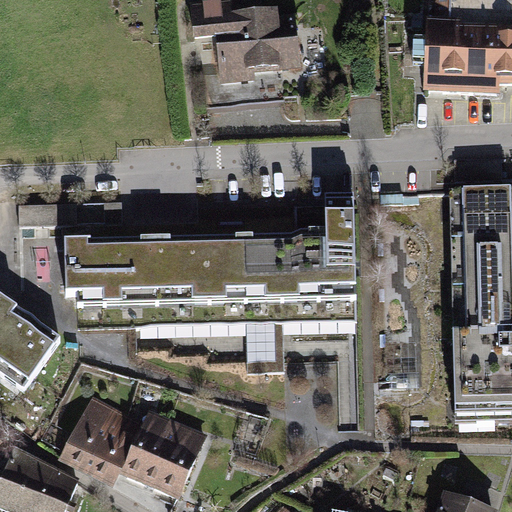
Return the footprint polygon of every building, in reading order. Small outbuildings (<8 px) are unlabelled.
[(507,95),(511,95),(511,0),(457,0),(455,30),(427,29),(422,104),(506,109),(507,95)] [(231,17),(191,19),(193,48),(205,48),(206,63),(228,62),(230,92),(309,88),(307,30),(274,32),(274,24),(231,26),(231,17)] [(457,186),(511,182),(511,159),(456,162),(457,186)] [(511,194),(441,197),(447,426),(511,422),(511,194)] [(316,232),(55,240),(56,295),(78,318),(79,336),(357,329),(354,207),(333,206),(316,205),(316,232)] [(56,343),(0,304),(0,382),(19,396),(56,343)] [(115,478),(174,510),(211,444),(151,411),(142,427),(89,398),(55,459),(108,489),(115,478)] [(8,457),(0,473),(0,511),(69,511),(79,490),(8,457)] [(481,511),(441,497),(435,511),(481,511)]
